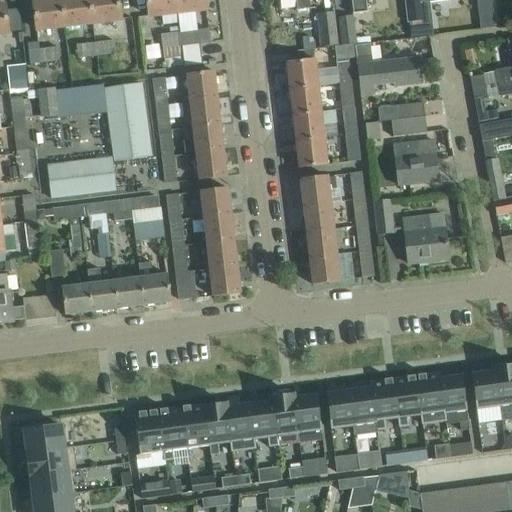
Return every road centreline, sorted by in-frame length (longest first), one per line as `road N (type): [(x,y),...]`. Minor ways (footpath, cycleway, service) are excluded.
road 1 (residential): [(274,315),(236,0)]
road 2 (residential): [(499,287),(454,40),(511,32)]
road 3 (residential): [(0,350),(274,315)]
road 4 (residential): [(274,315),(499,287)]
